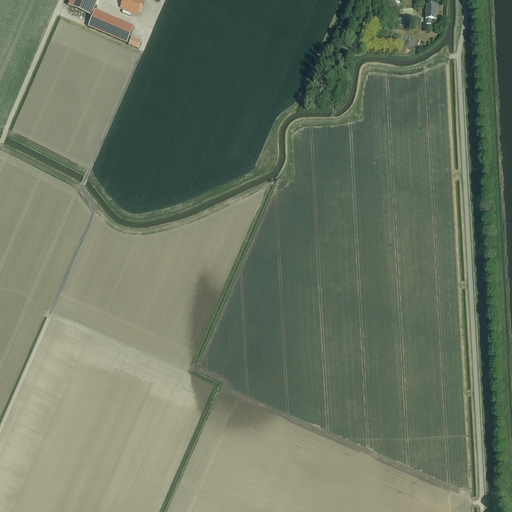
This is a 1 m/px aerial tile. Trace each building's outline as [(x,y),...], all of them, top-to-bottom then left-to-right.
[(70,0),(68,6),(91,16),(98,0),(70,0)] [(144,1),(141,0),(123,0),(120,8),(138,16),(144,1)] [(431,19),(436,20),(437,6),(426,5),(425,19),(425,24),(431,24),(431,19)] [(95,10),(88,28),(127,44),(134,27),(95,10)] [(135,31),(144,36),(147,31),(138,26),(135,31)]
